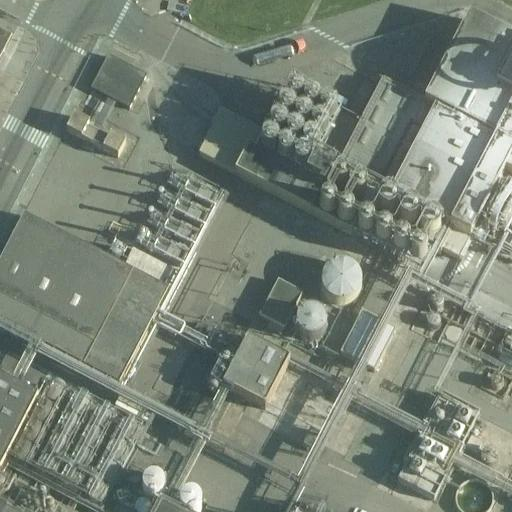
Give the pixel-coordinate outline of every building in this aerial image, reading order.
[(460,264),(471,243),(505,177),(511,180),(511,45),(469,22),(424,107),(382,85),(336,174),(258,134),(222,115),(200,160),(235,179),(351,238),(363,214),(460,264)] [(0,62),(12,39),(0,32),(0,62)] [(91,92),(129,112),(146,79),(108,59),(91,92)] [(308,156),(341,137),(333,122),(349,113),(342,101),(349,98),(333,71),(317,80),(322,88),(308,96),(314,106),(288,122),(308,156)] [(74,119),(66,134),(118,160),(125,145),(74,119)] [(24,218),(0,265),(0,326),(120,388),(169,294),(24,218)] [(194,256),(201,243),(180,231),(173,245),(194,256)] [(359,295),(361,287),(360,280),(355,273),(349,269),(345,268),(341,267),(337,268),(333,269),(327,273),(323,279),(321,287),(322,294),(324,298),(327,301),(332,305),(336,306),(340,307),(347,307),(351,305),(354,302),(357,299),(359,295)] [(303,299),(278,285),(260,319),(285,332),(303,299)] [(466,302),(462,310),(479,319),(483,311),(466,302)] [(325,335),(326,329),(325,323),(322,319),(317,315),(311,314),(305,315),(300,318),(297,322),(296,325),(295,329),(297,335),(299,339),(304,343),(311,344),(317,343),(322,339),(325,335)] [(362,318),(341,358),(374,376),(395,335),(362,318)] [(222,388),(262,409),(255,422),(314,453),(348,388),(249,337),(222,388)] [(198,355),(202,343),(189,338),(185,350),(198,355)] [(0,511),(0,473),(36,404),(0,385),(0,511)] [(441,398),(397,484),(432,502),(476,416),(441,398)] [(505,469),(506,463),(506,459),(504,456),(501,451),(495,447),(488,447),(482,448),(477,452),(475,456),(473,463),(475,469),(479,475),(485,478),(491,479),(498,477),(502,473),(505,469)] [(489,511),(491,508),(493,501),(492,497),(491,494),(487,488),(482,484),(476,483),(469,483),(465,485),(462,487),(457,493),(456,497),(455,501),(456,504),(457,508),(459,511),(489,511)]
